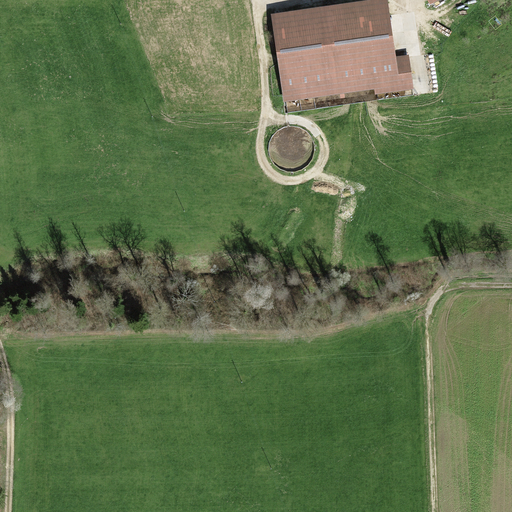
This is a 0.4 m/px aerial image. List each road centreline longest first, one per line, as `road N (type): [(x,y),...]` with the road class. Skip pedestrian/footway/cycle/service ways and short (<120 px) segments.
road 1 (track): [(432,511),(427,309),(440,290),(511,283)]
road 2 (track): [(7,511),(10,445),(0,363)]
